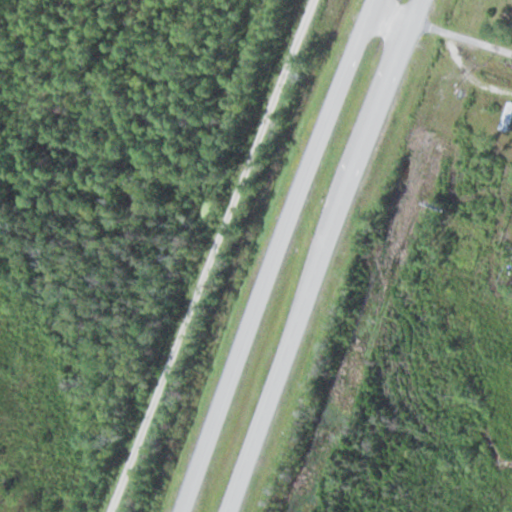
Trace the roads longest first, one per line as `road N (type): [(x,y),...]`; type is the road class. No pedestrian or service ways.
road 1 (trunk): [(384,0),(185,511)]
road 2 (trunk): [(238,511),(428,0)]
road 3 (residential): [(379,15),(511,51)]
